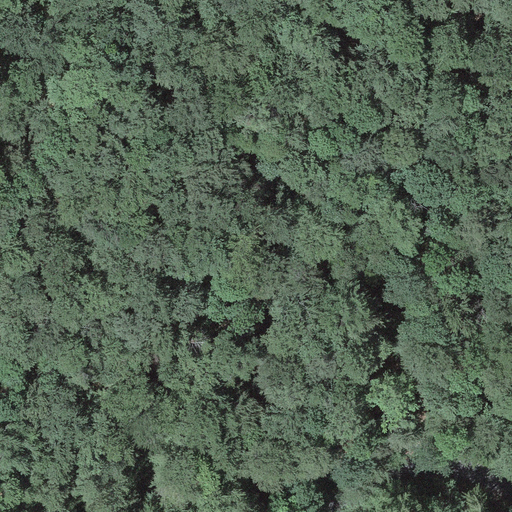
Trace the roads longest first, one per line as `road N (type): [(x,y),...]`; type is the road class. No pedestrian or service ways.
road 1 (track): [(432,0),(361,9),(297,39),(0,114)]
road 2 (unclassified): [(511,491),(433,463),(378,481),(330,511)]
